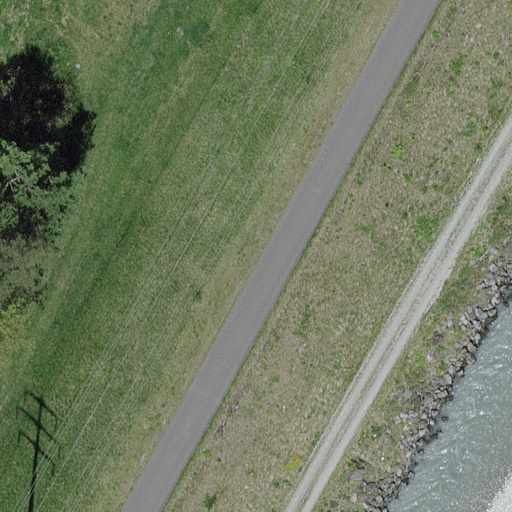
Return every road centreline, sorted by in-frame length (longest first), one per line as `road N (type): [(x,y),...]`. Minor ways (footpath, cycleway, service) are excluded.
road 1 (track): [(411,0),(131,511)]
road 2 (track): [(511,152),(311,511)]
